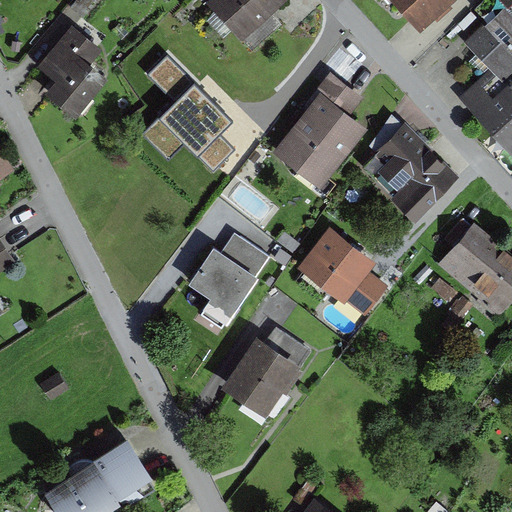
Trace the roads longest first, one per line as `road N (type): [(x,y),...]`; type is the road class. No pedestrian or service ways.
road 1 (residential): [(14,93),(219,511)]
road 2 (residential): [(344,0),(511,185)]
